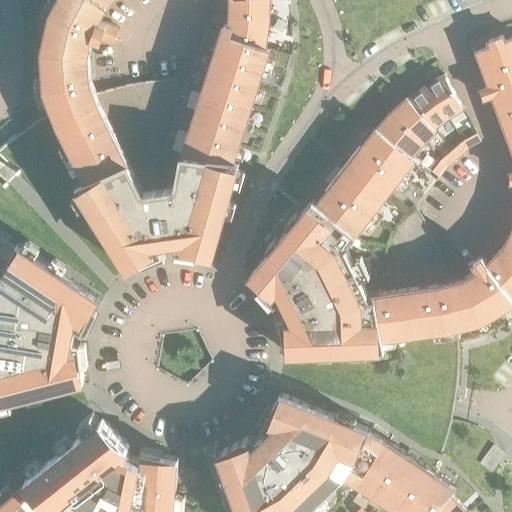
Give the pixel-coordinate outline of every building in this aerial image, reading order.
[(43,49),(45,87),(58,124),(86,180),(76,184),(128,268),(143,261),(141,256),(161,247),(156,236),(177,233),(176,245),(197,248),(196,253),(213,256),(240,160),(234,160),(270,47),(266,46),(229,34),(190,155),(183,153),(177,185),(177,186),(144,191),(143,190),(128,161),(122,164),(93,106),(89,95),(84,79),(82,52),(88,25),(101,0),(56,0),(51,11),(43,49)] [(230,0),(230,15),(270,18),(270,0),(230,0)] [(266,46),(270,18),(230,15),(229,24),(231,25),(229,34),(266,46)] [(99,17),(91,37),(92,38),(93,36),(97,37),(101,39),(113,44),(119,27),(107,23),(99,20),(100,18),(99,18),(99,17)] [(511,228),(504,243),(487,262),(488,261),(489,261),(488,263),(479,268),(477,269),(477,268),(479,267),(472,271),(465,275),(449,280),(446,272),(447,272),(446,270),(443,262),(444,262),(443,260),(443,261),(440,252),(439,251),(436,243),(435,241),(435,242),(431,234),(432,233),(431,232),(427,224),(426,223),(422,215),(421,214),(416,207),(417,206),(416,205),(436,179),(418,164),(421,160),(416,156),(413,154),(423,142),(436,129),(435,127),(448,117),(464,107),(444,73),(425,84),(409,97),(407,95),(391,111),(377,126),(376,126),(363,143),(361,142),(361,143),(328,184),(330,186),(317,201),(313,198),(299,214),(304,218),(295,229),(290,225),(278,240),(282,243),(275,252),(271,248),(249,275),(260,287),(264,283),(279,299),(288,291),(297,311),(285,313),(289,334),(284,335),(287,351),(322,350),(321,345),(332,344),(333,350),(352,349),(352,343),(366,343),(366,348),(384,348),(385,348),(384,337),(445,328),(457,325),(482,318),(511,300),(511,36),(505,39),(503,34),(489,39),(491,44),(476,50),(486,76),(489,85),(490,85),(494,96),(493,96),(510,142),(511,147),(511,228)] [(0,148),(0,155),(18,174),(32,161),(47,152),(59,145),(43,117),(42,117),(42,118),(34,123),(34,122),(33,123),(25,129),(25,128),(24,129),(16,135),(15,135),(15,136),(8,142),(8,141),(7,142),(0,148)] [(0,191),(8,183),(0,174),(0,191)] [(0,401),(84,381),(83,364),(77,365),(75,343),(62,344),(66,323),(77,328),(87,309),(92,311),(99,296),(17,241),(15,245),(0,237),(0,401)] [(370,431),(371,429),(280,393),(262,424),(250,437),(219,453),(240,511),(307,511),(345,475),(370,431)] [(137,452),(102,419),(22,481),(36,487),(3,511),(172,511),(180,461),(137,452)] [(401,511),(430,511),(456,486),(434,471),(435,470),(417,458),(407,452),(390,441),(389,442),(387,441),(383,438),(370,431),(345,475),(396,509),(401,511)] [(505,452),(494,444),(493,443),(479,463),(492,471),(497,463),(505,452)] [(451,492),(456,486),(430,511),(466,511),(469,510),(451,492)]
